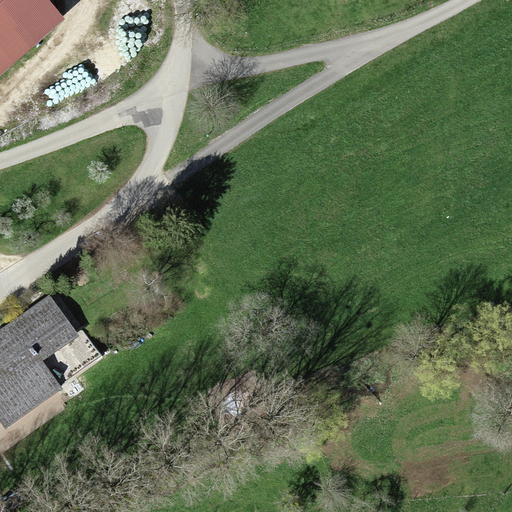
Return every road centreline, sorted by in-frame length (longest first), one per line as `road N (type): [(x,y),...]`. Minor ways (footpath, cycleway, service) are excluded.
road 1 (residential): [(0,294),(128,204),(163,138),(171,84)]
road 2 (residential): [(0,157),(105,120),(171,84)]
